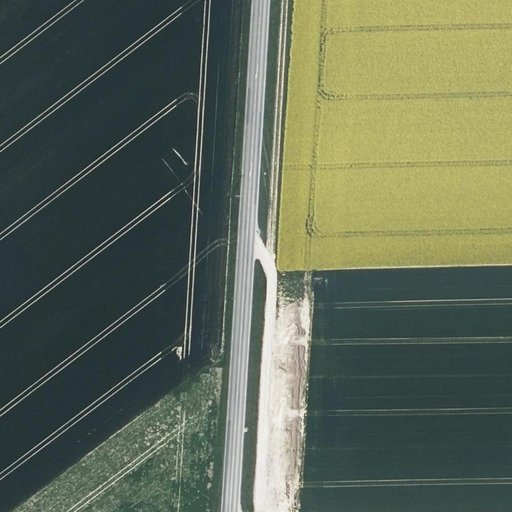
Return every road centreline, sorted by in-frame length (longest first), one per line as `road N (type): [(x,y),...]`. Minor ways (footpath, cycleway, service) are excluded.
road 1 (primary): [(230,511),(260,0)]
road 2 (track): [(256,511),(285,0)]
